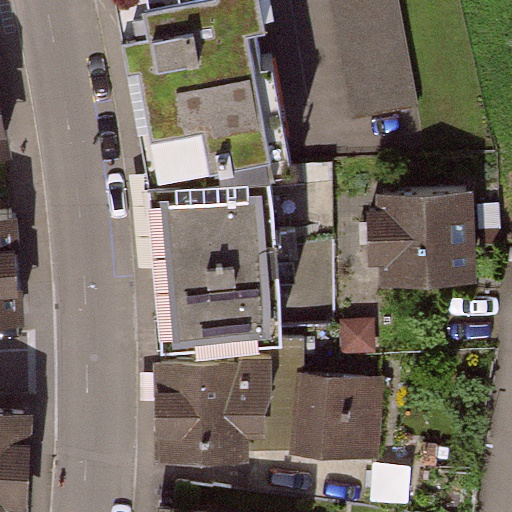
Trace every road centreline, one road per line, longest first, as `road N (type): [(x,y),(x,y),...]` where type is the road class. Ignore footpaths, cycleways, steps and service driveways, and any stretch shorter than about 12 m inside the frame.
road 1 (residential): [(100,358),(75,140),(47,0)]
road 2 (residential): [(93,511),(100,358)]
